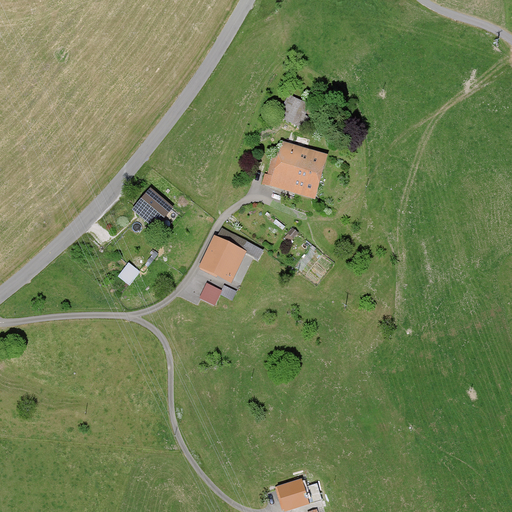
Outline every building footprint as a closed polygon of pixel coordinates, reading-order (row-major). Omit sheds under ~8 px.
[(315,105),(292,95),(282,119),(304,129),(315,105)] [(327,156),(283,144),(272,183),(316,196),(327,156)] [(173,204),(150,185),(133,206),(156,225),(173,204)] [(248,249),(215,234),(201,263),(234,279),(248,249)] [(119,272),(129,282),(141,269),(130,259),(119,272)] [(216,304),(221,293),(233,298),(237,289),(224,283),(223,287),(207,281),(200,297),(216,304)] [(302,480),(277,488),(284,511),(288,511),(323,500),(318,484),(305,489),(302,480)]
